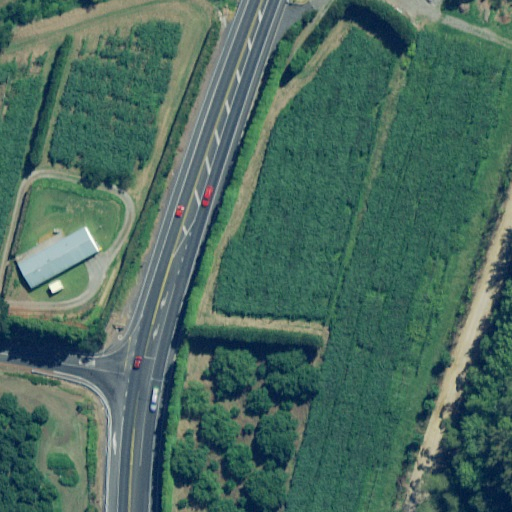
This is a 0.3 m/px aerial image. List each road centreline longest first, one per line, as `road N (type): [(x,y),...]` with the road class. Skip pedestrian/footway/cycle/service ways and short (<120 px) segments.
road 1 (trunk): [(144,378),(169,251),(262,0)]
road 2 (unclassified): [(144,378),(0,354)]
road 3 (trunk): [(128,511),(144,378)]
